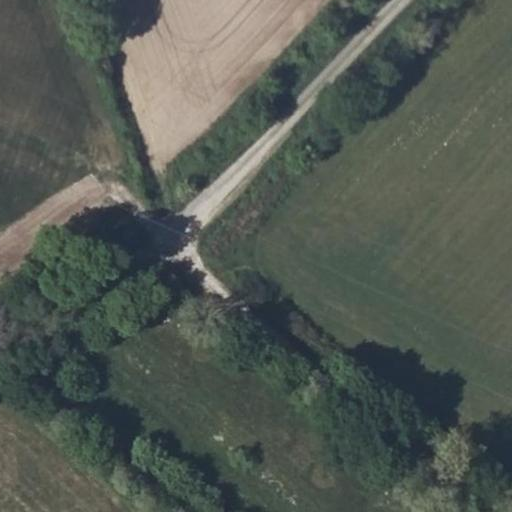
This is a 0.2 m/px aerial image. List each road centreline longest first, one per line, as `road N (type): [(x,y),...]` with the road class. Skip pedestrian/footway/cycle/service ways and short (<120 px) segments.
road 1 (track): [(496,511),(309,373),(172,239)]
road 2 (track): [(172,239),(412,0)]
road 3 (track): [(172,239),(0,341)]
